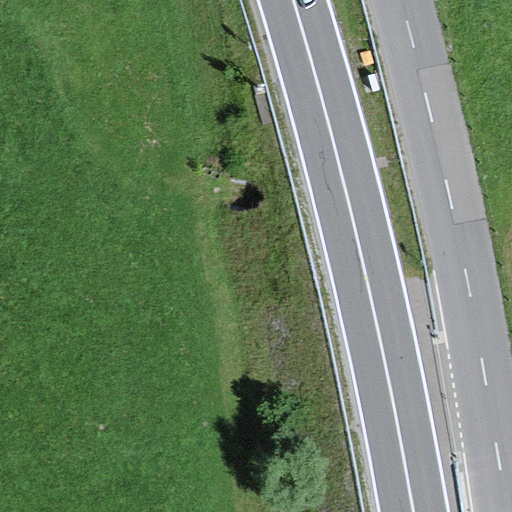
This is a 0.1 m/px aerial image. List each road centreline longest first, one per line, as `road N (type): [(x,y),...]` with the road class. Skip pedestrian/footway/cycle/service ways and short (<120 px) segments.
road 1 (trunk): [(410,511),(365,280),(291,0)]
road 2 (tertiary): [(503,511),(461,255),(399,0)]
